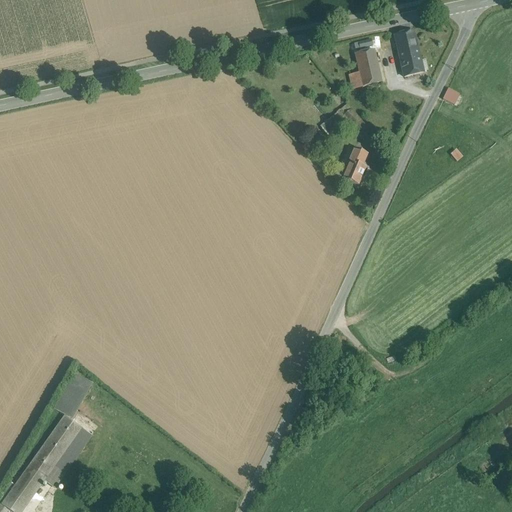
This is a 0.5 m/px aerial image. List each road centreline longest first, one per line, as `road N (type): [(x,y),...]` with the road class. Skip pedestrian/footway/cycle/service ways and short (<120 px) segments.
road 1 (unclassified): [(478,2),(244,511)]
road 2 (tertiary): [(0,105),(478,2)]
